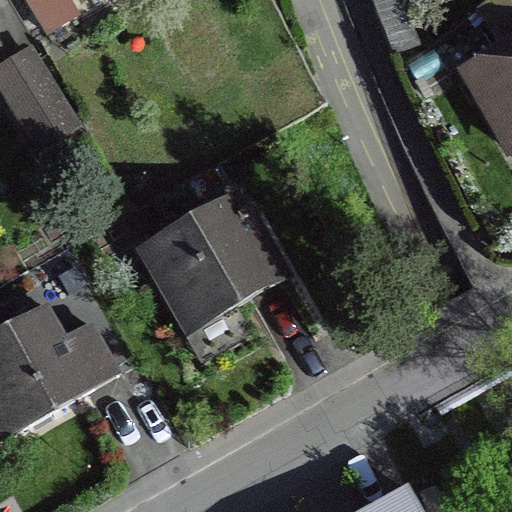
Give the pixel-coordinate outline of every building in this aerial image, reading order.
[(22,0),(45,38),(75,20),(62,0),(22,0)] [(511,51),(465,79),(508,154),(511,151),(511,51)] [(0,89),(36,149),(70,128),(28,60),(0,77),(0,89)] [(243,338),(225,307),(277,277),(235,203),(143,255),(185,328),(180,330),(199,364),(243,338)] [(0,335),(0,417),(12,439),(116,379),(87,329),(61,344),(42,312),(0,335)] [(401,511),(394,499),(370,511),(401,511)]
